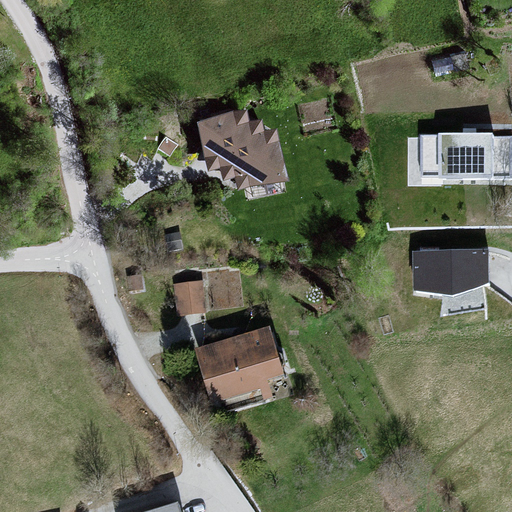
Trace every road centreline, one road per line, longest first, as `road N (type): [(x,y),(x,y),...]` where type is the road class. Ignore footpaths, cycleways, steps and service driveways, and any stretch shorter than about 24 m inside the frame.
road 1 (residential): [(90,257),(144,370),(237,511)]
road 2 (residential): [(12,0),(51,72),(90,257)]
